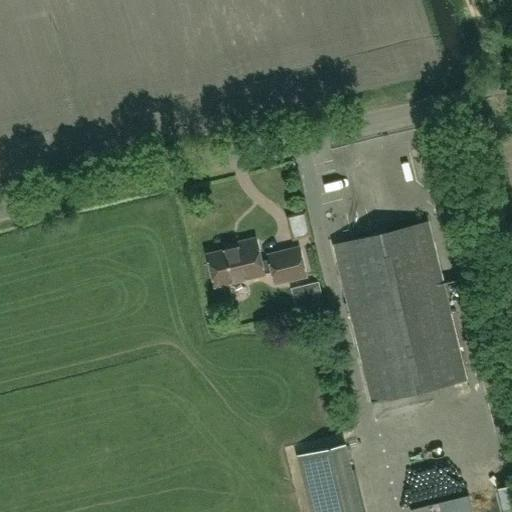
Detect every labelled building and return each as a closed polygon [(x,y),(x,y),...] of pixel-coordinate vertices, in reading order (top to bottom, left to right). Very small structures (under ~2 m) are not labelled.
[(326,181),(327,192),(345,191),(345,181),(326,181)] [(307,209),(293,212),(297,231),(312,227),(307,209)] [(428,222),(333,245),(371,402),(466,379),(428,222)] [(306,276),(300,251),(269,258),(269,259),(261,261),(256,242),(255,242),(252,239),(243,241),(241,245),(206,254),(214,286),(264,274),(263,273),(271,271),(274,284),(306,276)] [(315,284),(292,289),(297,313),(321,307),(315,284)] [(296,455),(309,511),(362,511),(346,443),(296,455)] [(503,511),(511,511),(511,483),(498,487),(503,511)]
